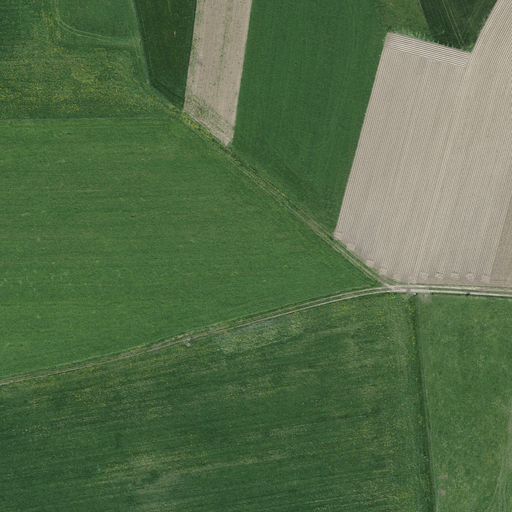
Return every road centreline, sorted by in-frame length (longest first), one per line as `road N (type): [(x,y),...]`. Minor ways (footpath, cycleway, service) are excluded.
road 1 (track): [(393,288),(156,99),(145,86),(137,42),(57,41),(52,0)]
road 2 (track): [(393,288),(0,386)]
